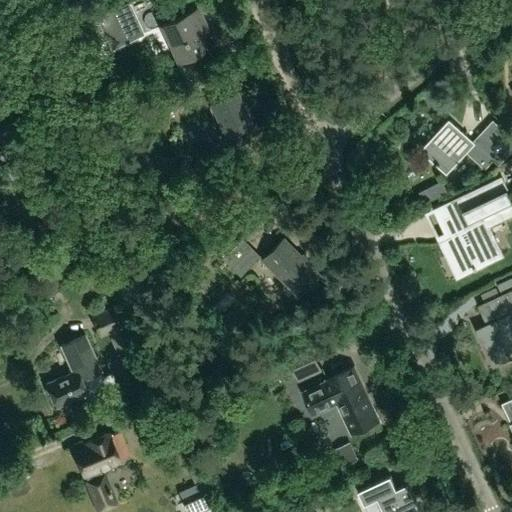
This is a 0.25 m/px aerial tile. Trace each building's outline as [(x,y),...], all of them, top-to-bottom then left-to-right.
[(94,17),(101,33),(134,18),(126,2),(94,17)] [(197,8),(160,25),(176,61),(204,48),(198,34),(202,32),(199,24),(203,22),(197,8)] [(34,40),(39,52),(65,41),(60,29),(34,40)] [(247,141),(240,126),(250,122),(236,89),(210,100),(223,130),(215,134),(223,152),(247,141)] [(157,105),(161,114),(179,106),(175,97),(157,105)] [(511,137),(493,120),(473,141),(450,120),(422,150),(445,172),(465,151),(484,169),(497,155),(503,160),(511,150),(511,137)] [(447,237),(441,240),(450,258),(459,277),(481,267),(504,256),(497,240),(489,224),(504,217),(511,213),(511,195),(511,193),(502,176),(483,184),(464,193),(467,200),(470,206),(457,212),(444,218),(448,226),(452,235),(447,237)] [(433,199),(427,188),(419,192),(425,204),(433,199)] [(242,238),(222,258),(239,276),(260,255),(242,238)] [(298,294),(318,274),(283,238),(263,259),(298,294)] [(511,278),(497,285),(501,294),(479,305),(486,318),(490,316),(493,321),(482,326),(477,328),(484,342),(487,340),(497,362),(494,364),(494,365),(503,361),(511,356),(511,314),(509,308),(511,306),(511,278)] [(110,322),(104,325),(107,333),(115,350),(132,343),(124,326),(127,325),(117,303),(104,309),(110,322)] [(102,377),(100,374),(101,373),(85,336),(61,346),(72,372),(46,384),(56,407),(85,394),(87,399),(116,386),(111,373),(102,377)] [(323,370),(309,341),(285,353),(287,356),(267,365),(274,380),(293,370),(299,382),(323,370)] [(328,380),(305,390),(315,412),(338,401),(345,418),(352,431),(365,425),(378,419),(372,404),(372,403),(355,366),(327,378),(328,380)] [(133,420),(153,411),(147,398),(127,407),(133,420)] [(511,399),(503,403),(511,422),(511,399)] [(83,475),(85,475),(87,479),(85,480),(98,511),(115,504),(102,473),(100,473),(99,469),(118,461),(114,452),(124,448),(119,434),(108,438),(107,435),(87,443),(88,447),(74,453),(83,475)] [(345,466),(359,459),(351,442),(337,448),(345,466)] [(369,511),(420,511),(408,482),(396,488),(390,474),(357,489),(364,503),(365,502),(369,511)] [(200,482),(179,493),(187,511),(197,511),(211,506),(200,482)]
